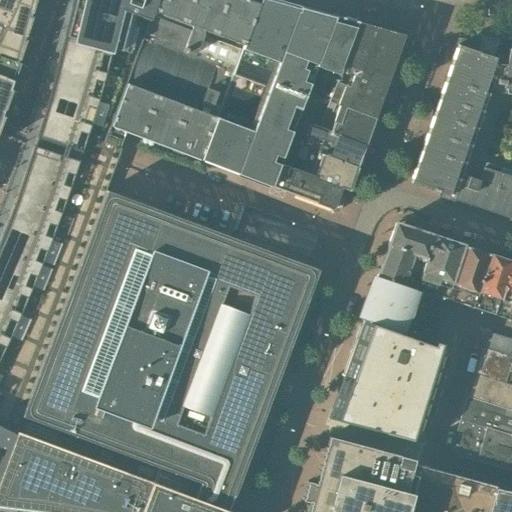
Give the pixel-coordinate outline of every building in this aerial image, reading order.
[(52,86),(44,112),(33,145),(25,170),(16,195),(7,219),(0,236),(0,506),(18,508),(48,511),(96,511),(119,451),(23,415),(106,190),(122,148),(120,147),(126,131),(110,126),(126,85),(130,73),(157,0),(75,0),(74,6),(67,34),(59,61),(52,86)] [(0,0),(0,90),(33,0),(0,0)] [(126,85),(215,120),(259,0),(157,0),(130,73),(126,85)] [(259,0),(215,120),(201,159),(238,173),(300,5),(280,0),(259,0)] [(300,5),(238,173),(271,185),(280,163),(306,92),(328,100),(358,21),(300,5)] [(358,21),(328,100),(338,103),(374,117),(404,34),(358,21)] [(511,43),(499,42),(494,57),(478,52),(479,43),(458,39),(451,60),(414,170),(421,172),(417,184),(456,197),(471,150),(504,160),(511,136),(511,43)] [(110,126),(126,131),(201,159),(215,120),(126,85),(110,126)] [(365,143),(374,117),(338,103),(328,129),(365,143)] [(357,166),(365,143),(328,129),(324,127),(316,150),(357,166)] [(300,170),(341,186),(349,189),(357,166),(316,150),(309,148),(300,170)] [(456,197),(511,215),(511,162),(504,160),(471,150),(456,197)] [(339,193),(341,186),(300,170),(293,168),(280,163),(271,185),(284,190),(333,208),(333,207),(341,208),(345,198),(339,193)] [(227,511),(228,510),(318,269),(228,236),(106,190),(23,415),(119,451),(96,511),(227,511)] [(377,276),(416,289),(434,236),(396,223),(377,276)] [(463,246),(434,236),(416,289),(446,299),(463,246)] [(446,299),(473,307),(491,254),(463,246),(446,299)] [(473,307),(495,314),(511,263),(511,261),(491,254),(473,307)] [(511,263),(495,314),(511,319),(511,263)] [(374,283),(362,317),(451,345),(454,335),(447,319),(409,307),(413,296),(416,289),(377,276),(376,278),(374,283)] [(330,406),(325,418),(416,445),(420,446),(451,345),(362,317),(342,372),(330,406)] [(511,356),(511,338),(487,331),(482,347),(511,356)] [(475,372),(497,380),(511,383),(511,356),(482,347),(475,372)] [(511,409),(490,403),(494,390),(497,380),(475,372),(460,419),(511,435),(511,409)] [(511,395),(494,390),(490,403),(511,409),(511,395)] [(511,435),(460,419),(453,442),(460,454),(511,469),(511,435)] [(511,511),(511,491),(416,463),(418,458),(331,434),(328,445),(326,444),(316,481),(308,479),(303,497),(311,499),(307,511),(511,511)]
